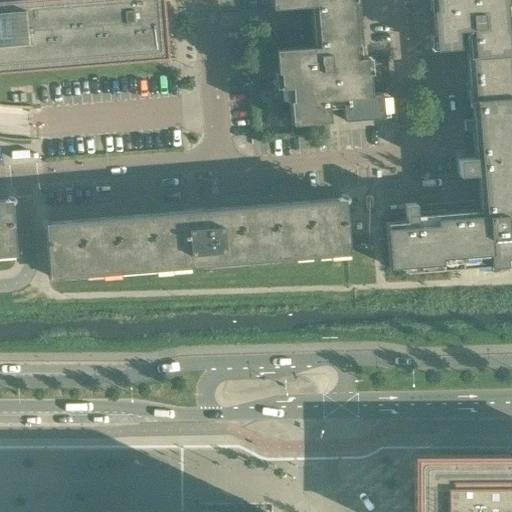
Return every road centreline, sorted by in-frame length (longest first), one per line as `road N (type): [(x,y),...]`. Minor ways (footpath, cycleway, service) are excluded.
road 1 (residential): [(218,158),(237,172),(409,160),(396,0)]
road 2 (secondary): [(229,362),(104,381),(0,382)]
road 3 (residential): [(218,158),(0,176)]
road 4 (secondary): [(0,407),(212,414)]
road 5 (secondary): [(321,413),(511,403)]
road 6 (secondary): [(511,361),(331,360)]
road 7 (residential): [(205,0),(218,158)]
